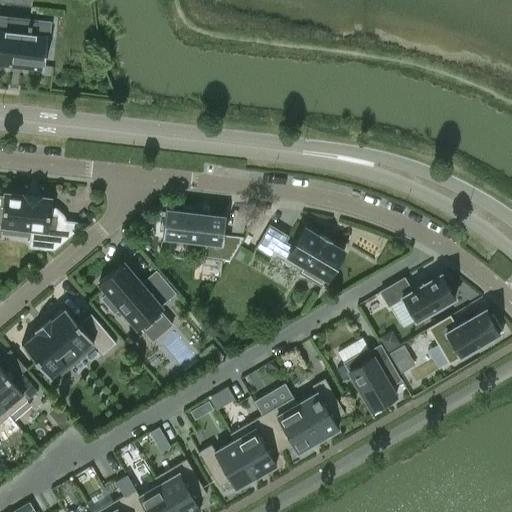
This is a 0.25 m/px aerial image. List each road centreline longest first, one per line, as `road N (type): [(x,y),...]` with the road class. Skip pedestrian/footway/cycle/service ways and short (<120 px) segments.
road 1 (tertiary): [(511,231),(448,190),(347,159),(0,118)]
road 2 (residential): [(441,245),(0,505)]
road 3 (residential): [(139,175),(346,205),(441,245)]
road 4 (residential): [(139,175),(135,203),(0,318)]
road 5 (residential): [(0,159),(139,175)]
